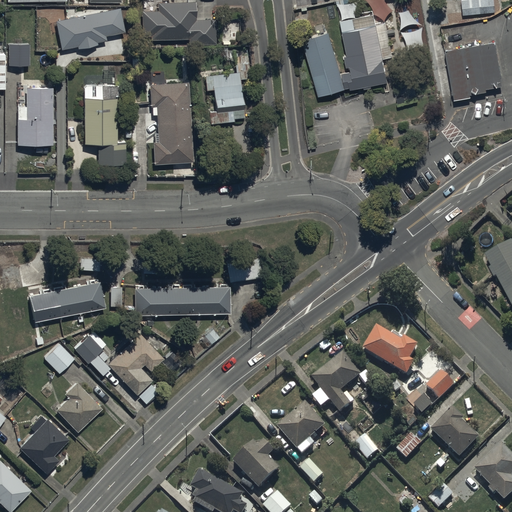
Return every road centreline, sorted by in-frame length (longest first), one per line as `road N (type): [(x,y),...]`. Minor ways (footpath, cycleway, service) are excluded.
road 1 (secondary): [(389,248),(229,370),(87,511)]
road 2 (tertiary): [(279,196),(165,210),(0,210)]
road 3 (residential): [(279,196),(256,0)]
road 4 (residential): [(277,0),(299,195)]
road 5 (residential): [(389,248),(511,375)]
road 6 (secondary): [(511,159),(389,248)]
